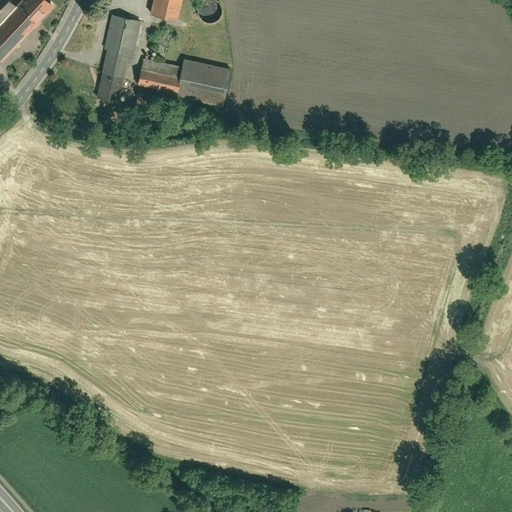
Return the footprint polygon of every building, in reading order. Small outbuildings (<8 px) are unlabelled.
[(0,0),(0,20),(16,2),(13,0),(0,0)] [(52,4),(47,0),(17,0),(16,2),(0,20),(0,59),(1,61),(52,4)] [(180,0),(154,0),(153,13),(177,17),(180,0)] [(141,19),(111,12),(103,49),(108,50),(97,99),(116,103),(126,62),(131,63),(141,19)] [(13,52),(6,61),(10,65),(18,56),(13,52)] [(181,67),(143,59),(137,90),(224,107),(232,67),(183,57),(181,67)]
